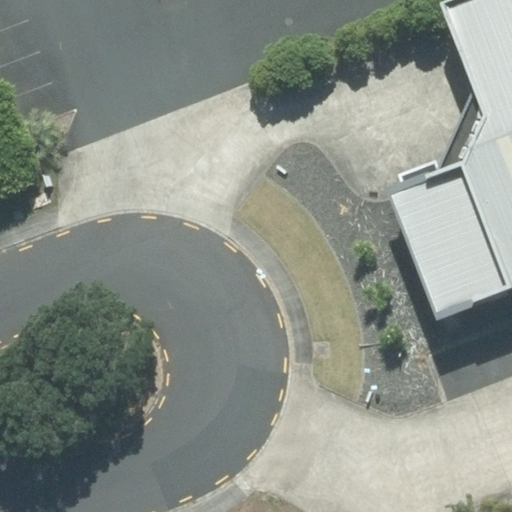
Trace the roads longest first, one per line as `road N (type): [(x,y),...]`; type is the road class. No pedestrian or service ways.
road 1 (residential): [(0,336),(103,293),(160,292),(188,306),(208,329),(215,385),(206,408)]
road 2 (residential): [(206,408),(186,426),(0,480)]
